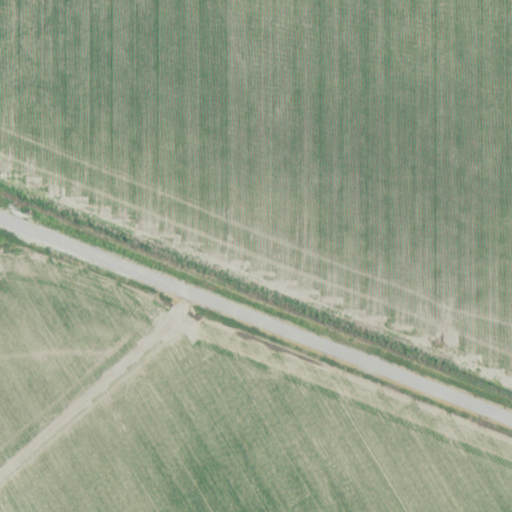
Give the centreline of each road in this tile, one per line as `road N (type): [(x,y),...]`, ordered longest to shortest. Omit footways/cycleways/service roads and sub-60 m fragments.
road 1 (tertiary): [(511,422),(0,218)]
road 2 (track): [(0,468),(118,367),(187,293)]
